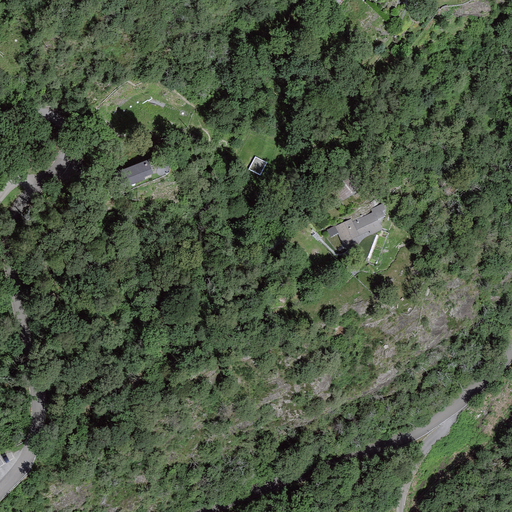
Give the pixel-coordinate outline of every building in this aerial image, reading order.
[(267,162),(255,156),(248,169),(260,175),(267,162)] [(146,159),(114,172),(120,188),(144,179),(143,178),(152,174),(146,159)] [(352,173),(333,188),(342,200),(361,185),(352,173)] [(372,212),(353,222),(359,235),(369,230),(371,235),(383,229),(377,218),(387,214),(382,204),(371,209),(372,212)] [(351,218),(334,226),(341,242),(344,241),(345,242),(351,239),(359,235),(353,222),(351,218)] [(353,245),(351,239),(345,242),(344,241),(341,242),(345,249),(353,245)]
